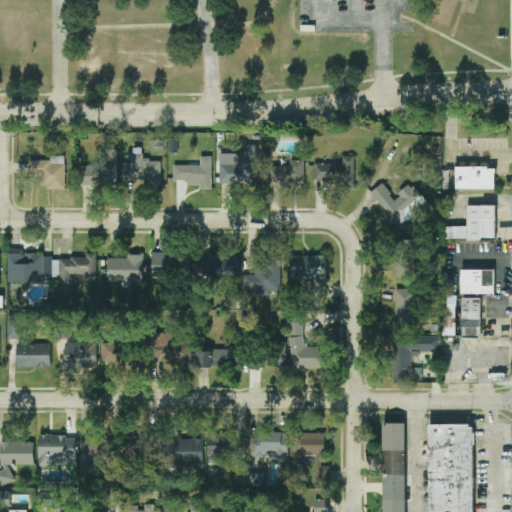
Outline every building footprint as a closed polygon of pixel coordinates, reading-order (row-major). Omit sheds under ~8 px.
[(257,145),(245,145),(245,153),(220,154),(221,185),(258,184),(257,145)] [(161,184),(161,161),(142,160),(142,149),(132,148),(132,163),(124,163),(124,183),(161,184)] [(81,165),(80,186),(117,187),(118,150),(107,150),(107,165),(81,165)] [(65,189),(65,156),(51,156),(51,161),(30,160),(30,175),(41,175),(41,189),(65,189)] [(212,157),(201,157),(201,166),(174,165),(174,180),(188,180),(187,187),(212,187),(212,157)] [(355,157),(343,157),(342,164),(314,163),(314,183),(354,183),(355,157)] [(304,160),(290,161),(290,166),(273,166),(274,184),(305,183),(304,160)] [(455,168),(456,191),(496,190),(495,167),(455,168)] [(398,228),(429,204),(413,184),(394,198),(382,184),(371,192),(398,228)] [(497,206),(467,205),(467,227),(446,226),(446,239),(496,240),(497,206)] [(395,277),(413,278),(415,240),(396,240),(395,277)] [(44,282),(44,274),(52,274),(52,255),(23,255),(23,249),(8,250),(8,282),(44,282)] [(97,253),(87,253),(86,259),(53,258),(53,281),(71,281),(71,274),(85,274),(85,281),(96,281),(97,253)] [(153,279),(178,279),(178,253),(153,253),(153,279)] [(108,281),(143,282),(144,255),(127,254),(127,259),(109,258),(108,281)] [(228,254),(195,255),(196,275),(229,274),(228,254)] [(326,256),(293,255),(292,279),(326,280),(326,256)] [(244,291),(255,290),(255,296),(281,295),(280,259),(265,260),(265,268),(256,269),(256,274),(243,275),(244,291)] [(495,270),(461,270),(461,294),(495,294),(495,270)] [(395,320),(415,320),(415,289),(396,289),(395,320)] [(444,336),(456,336),(456,296),(444,296),(444,336)] [(482,298),(463,298),(462,338),(481,339),(482,298)] [(22,339),(22,315),(8,315),(8,339),(22,339)] [(327,369),(327,344),(319,344),(319,347),(304,347),(305,315),(290,315),(290,368),(327,369)] [(187,344),(172,343),(173,334),(157,333),(156,361),(187,362),(187,344)] [(394,380),(422,379),(422,368),(413,368),(413,352),(440,352),(440,336),(393,337),(394,380)] [(65,368),(98,368),(98,342),(65,343),(65,368)] [(51,344),(18,344),(18,367),(51,368),(51,344)] [(238,349),(215,350),(216,367),(239,366),(238,349)] [(214,351),(197,351),(197,367),(213,368),(214,351)] [(286,368),(286,351),(265,351),(265,367),(286,368)] [(384,511),(384,424),(405,425),(405,511),(384,511)] [(428,511),(428,426),(472,426),(473,511),(428,511)] [(209,461),(246,459),(246,443),(236,444),(235,432),(209,433),(209,461)] [(325,433),(295,433),(294,458),(316,459),(316,482),(330,482),(330,467),(324,466),(325,433)] [(77,436),(40,436),(39,466),(76,467),(77,436)] [(255,453),(273,455),(275,439),(257,436),(255,453)] [(204,439),(170,439),(170,467),(204,466),(204,439)] [(82,441),(82,465),(117,464),(117,440),(82,441)] [(35,465),(34,442),(0,442),(0,483),(11,483),(11,465),(35,465)] [(0,507),(11,507),(11,491),(0,491),(0,507)] [(327,511),(327,500),(314,499),(313,511),(327,511)] [(202,511),(202,501),(191,501),(190,511),(202,511)]
